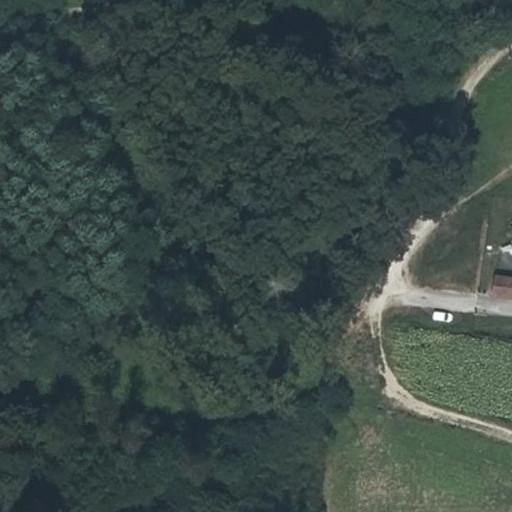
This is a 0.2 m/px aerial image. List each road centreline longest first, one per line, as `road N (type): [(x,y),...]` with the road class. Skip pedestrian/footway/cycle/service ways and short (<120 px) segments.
road 1 (track): [(511,439),(402,407),(353,371),(359,316),(458,200),(511,164)]
road 2 (track): [(458,200),(451,131),(478,67),(511,43)]
